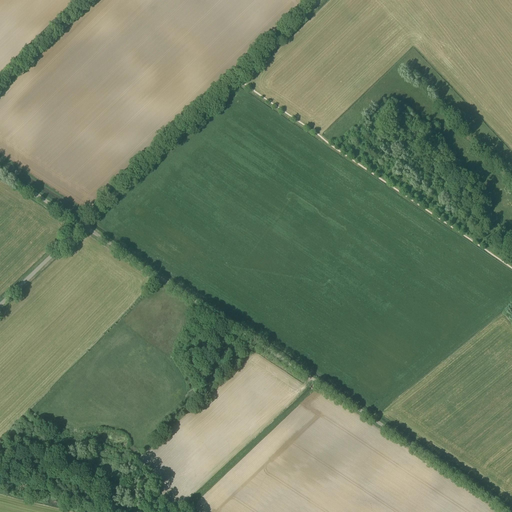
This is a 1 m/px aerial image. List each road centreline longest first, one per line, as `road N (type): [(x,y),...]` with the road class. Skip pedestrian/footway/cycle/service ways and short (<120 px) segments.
road 1 (unclassified): [(505,511),(83,226)]
road 2 (unclassified): [(83,226),(319,0)]
